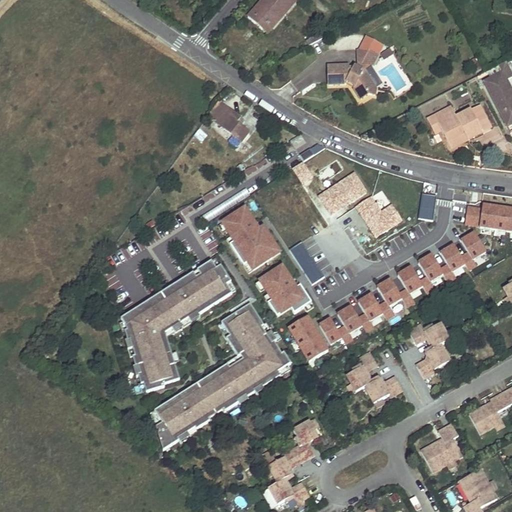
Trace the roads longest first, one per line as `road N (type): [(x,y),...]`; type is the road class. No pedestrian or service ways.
road 1 (unclassified): [(511,186),(359,147),(193,49)]
road 2 (residential): [(391,434),(330,465),(327,487),(344,498),(401,472)]
road 3 (residential): [(511,367),(391,434)]
